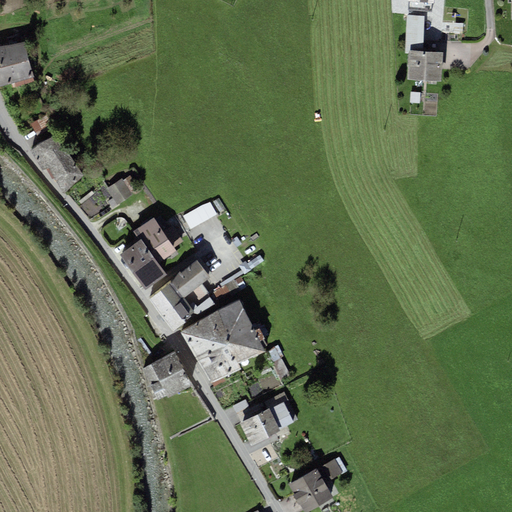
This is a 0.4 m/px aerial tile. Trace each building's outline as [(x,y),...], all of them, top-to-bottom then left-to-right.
[(424,51),(424,16),(407,16),(405,53),(410,53),(410,51),(424,51)] [(25,43),(0,46),(0,86),(34,78),(25,43)] [(424,51),(410,51),(410,53),(408,80),(441,82),(442,52),(424,51)] [(420,103),(421,92),(411,92),(410,103),(420,103)] [(31,124),(36,132),(49,125),(44,117),(31,124)] [(65,194),(84,176),(57,135),(30,150),(37,162),(43,170),(48,169),(65,194)] [(132,176),(124,181),(133,194),(140,189),(132,176)] [(123,179),(107,189),(117,205),(133,195),(133,194),(124,181),(123,179)] [(210,202),(183,216),(191,229),(218,214),(210,202)] [(154,220),(163,233),(170,228),(171,227),(161,215),(154,220)] [(159,264),(177,251),(174,248),(163,233),(154,220),(153,219),(134,232),(136,235),(137,233),(142,240),(159,264)] [(163,233),(174,248),(184,241),(173,226),(171,227),(170,228),(163,233)] [(142,240),(120,255),(146,291),(167,275),(159,264),(142,240)] [(261,255),(248,263),(252,270),(265,261),(261,255)] [(211,278),(197,260),(171,281),(185,298),(211,278)] [(244,274),(252,270),(248,263),(246,261),(239,266),(244,274)] [(235,280),(241,289),(246,286),(241,277),(235,280)] [(235,280),(212,294),(217,303),(241,289),(235,280)] [(170,284),(149,300),(160,314),(181,298),(170,284)] [(181,298),(160,314),(174,332),(195,316),(181,298)] [(181,332),(195,358),(253,328),(241,301),(181,332)] [(266,352),(253,328),(195,358),(210,384),(240,370),(238,364),(266,352)] [(176,352),(143,369),(152,386),(185,370),(176,352)] [(188,376),(185,370),(152,386),(156,393),(165,388),(169,397),(193,385),(188,376)] [(265,401),(269,410),(270,409),(284,403),(280,395),(265,401)] [(246,399),(233,406),(239,417),(252,411),(246,399)] [(284,403),(270,409),(279,429),(294,423),(285,402),(284,403)] [(269,410),(239,423),(249,446),(280,432),(279,429),(270,409),(269,410)] [(335,456),(320,465),(328,479),(343,470),(335,456)] [(334,493),(317,463),(289,479),(295,488),(293,489),(299,500),(300,499),(306,508),(334,493)]
